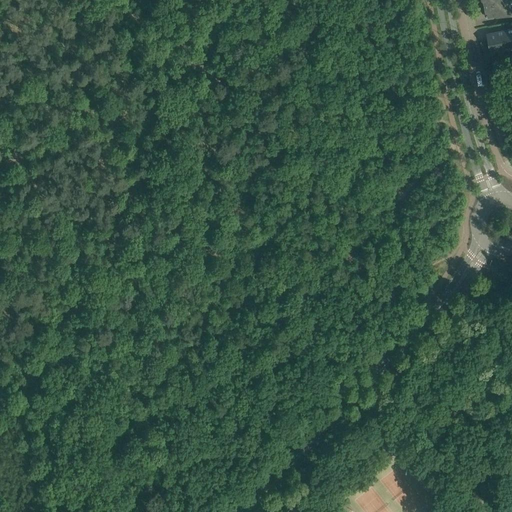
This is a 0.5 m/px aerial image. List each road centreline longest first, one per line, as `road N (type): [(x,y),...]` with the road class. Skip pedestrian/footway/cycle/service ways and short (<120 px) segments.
road 1 (tertiary): [(247,511),(445,300)]
road 2 (tertiary): [(439,0),(481,204)]
road 3 (residential): [(472,119),(479,102),(458,0)]
road 4 (tertiary): [(472,119),(448,0)]
